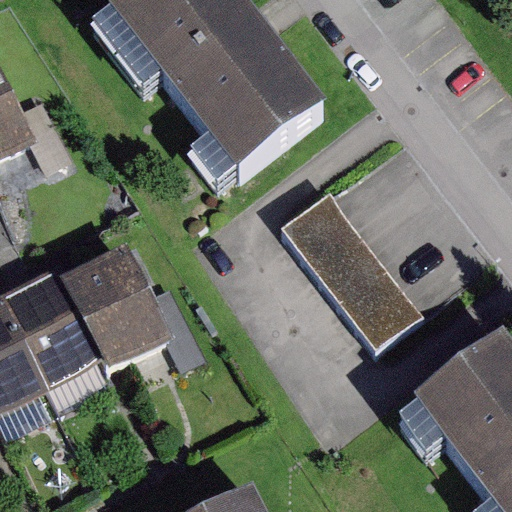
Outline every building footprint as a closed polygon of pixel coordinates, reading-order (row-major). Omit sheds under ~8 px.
[(237,191),(328,122),(234,0),(136,0),(107,22),(237,191)] [(0,182),(40,163),(0,80),(0,182)] [(334,210),(285,248),(381,370),(430,331),(334,210)] [(60,286),(0,314),(0,434),(98,387),(105,402),(176,368),(128,269),(67,299),(60,286)] [(511,511),(511,336),(510,335),(415,410),(491,511),(511,511)]
